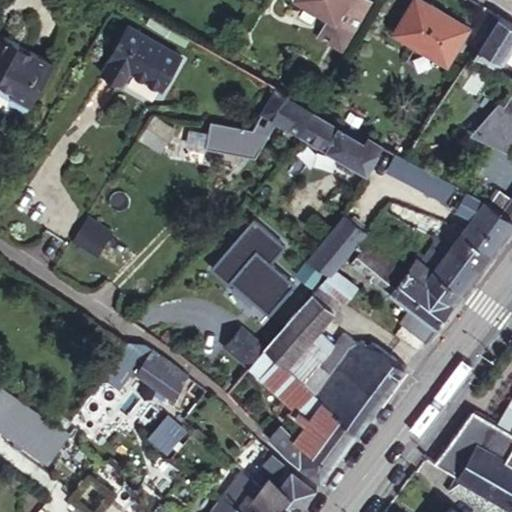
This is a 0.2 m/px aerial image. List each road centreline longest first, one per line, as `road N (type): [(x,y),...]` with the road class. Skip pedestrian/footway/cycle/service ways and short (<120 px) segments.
road 1 (residential): [(249,424),(164,348),(0,245)]
road 2 (secondary): [(334,511),(504,279)]
